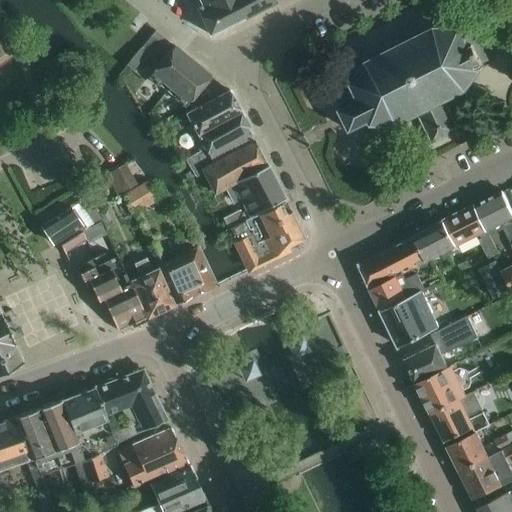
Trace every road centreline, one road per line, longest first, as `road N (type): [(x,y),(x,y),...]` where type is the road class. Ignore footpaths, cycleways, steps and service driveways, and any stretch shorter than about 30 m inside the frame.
road 1 (residential): [(331,253),(453,511)]
road 2 (unclassified): [(331,253),(234,54)]
road 3 (unclassified): [(331,253),(511,160)]
road 4 (residential): [(244,511),(162,333)]
road 5 (unclassified): [(162,333),(331,253)]
road 6 (unclassified): [(162,333),(0,392)]
